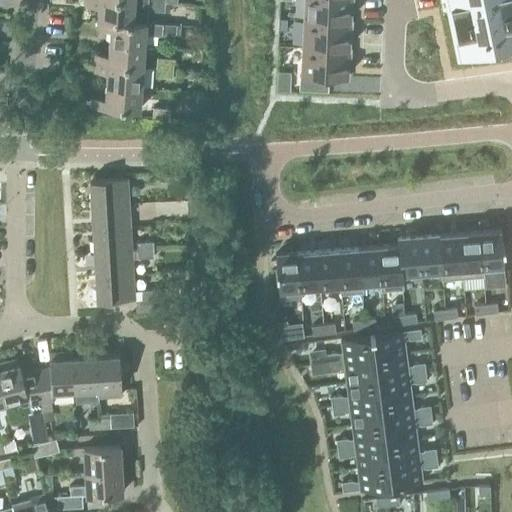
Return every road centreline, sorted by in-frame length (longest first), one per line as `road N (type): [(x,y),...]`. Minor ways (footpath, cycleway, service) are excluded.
road 1 (residential): [(511,132),(268,152),(270,207),(289,218),(511,190)]
road 2 (residential): [(16,325),(109,324),(133,337),(141,351),(152,511)]
road 3 (residential): [(511,88),(412,97),(400,91),(391,79),(397,0)]
road 4 (residential): [(21,152),(16,325)]
road 5 (residential): [(21,152),(29,0)]
